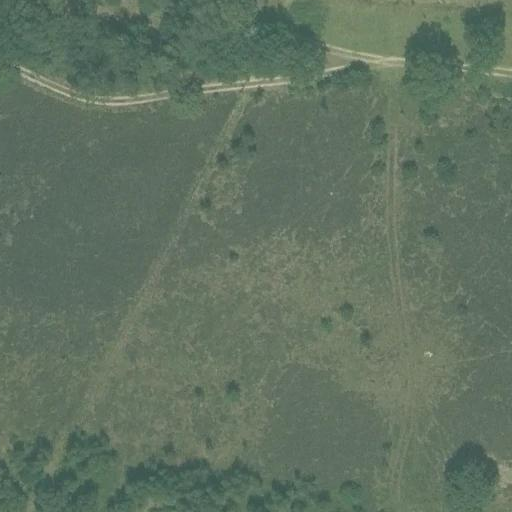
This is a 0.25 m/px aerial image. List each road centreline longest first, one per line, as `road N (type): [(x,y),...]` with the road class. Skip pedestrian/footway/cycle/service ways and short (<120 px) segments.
road 1 (track): [(384,62),(109,103),(88,102),(0,59)]
road 2 (track): [(182,0),(338,56),(511,74)]
